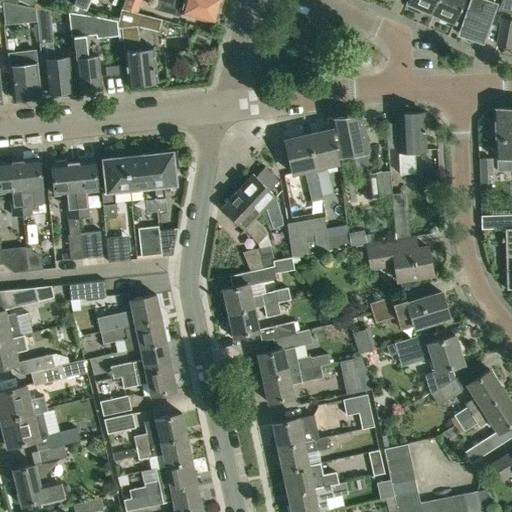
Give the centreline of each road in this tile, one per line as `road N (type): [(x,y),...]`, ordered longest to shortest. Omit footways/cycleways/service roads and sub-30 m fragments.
road 1 (residential): [(232,511),(188,292),(212,106)]
road 2 (residential): [(456,89),(472,278),(511,321)]
road 3 (unclassified): [(0,129),(212,106)]
road 4 (unclassified): [(231,104),(399,90)]
road 5 (residential): [(399,90),(395,35),(315,0)]
